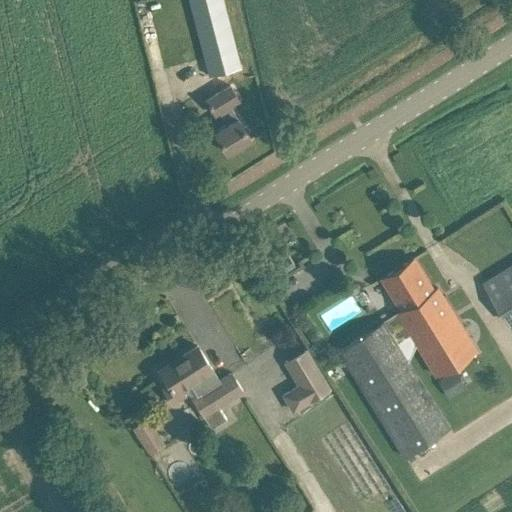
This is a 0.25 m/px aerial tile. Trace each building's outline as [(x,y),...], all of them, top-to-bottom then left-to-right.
[(189,0),(212,85),(243,77),(222,0),(189,0)] [(239,98),(230,83),(206,98),(214,113),(219,110),(226,122),(214,129),(227,151),(250,137),(230,103),(239,98)] [(263,263),(272,277),(294,263),(286,249),(263,263)] [(381,276),(402,308),(418,298),(433,288),(413,256),(381,276)] [(511,265),(511,264),(484,281),(509,322),(511,319),(511,265)] [(385,319),(338,348),(404,455),(449,426),(407,359),(416,342),(435,373),(475,348),(437,285),(418,298),(402,308),(397,311),(410,332),(398,340),(385,319)] [(163,388),(171,402),(186,392),(181,386),(189,381),(196,394),(192,396),(212,427),(227,417),(219,405),(243,390),(232,371),(220,379),(197,344),(183,353),(184,355),(161,370),(160,368),(159,368),(169,384),(163,388)] [(297,383),(282,392),(292,410),(310,400),(309,399),(331,387),(321,369),(297,383)] [(437,377),(442,391),(460,385),(455,370),(437,377)] [(145,451),(161,441),(145,415),(129,425),(145,451)]
